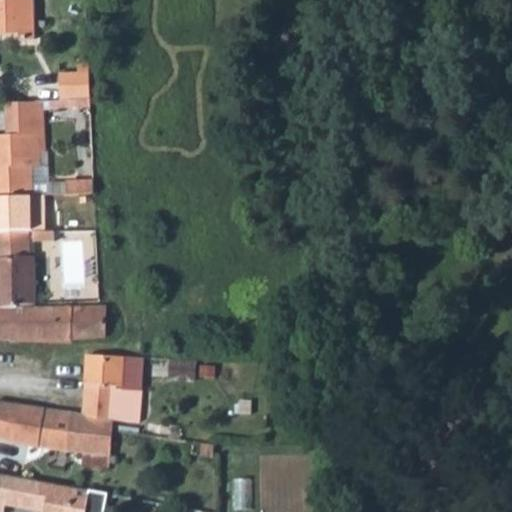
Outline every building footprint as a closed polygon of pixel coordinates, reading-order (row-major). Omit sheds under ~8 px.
[(0,0),(0,34),(19,33),(19,41),(37,40),(35,0),(0,0)] [(60,72),(62,100),(70,100),(91,98),(90,70),(60,72)] [(47,101),(9,104),(11,135),(38,134),(38,133),(48,133),(47,101)] [(11,135),(0,135),(0,197),(48,196),(48,183),(47,167),(39,167),(38,134),(11,135)] [(67,183),(67,195),(96,194),(95,182),(67,183)] [(67,183),(48,183),(48,196),(67,195),(67,183)] [(48,196),(0,197),(0,307),(12,306),(18,306),(35,305),(35,281),(47,281),(46,257),(29,257),(29,231),(48,230),(48,196)] [(0,307),(0,341),(5,342),(5,329),(13,328),(12,306),(0,307)] [(18,306),(12,306),(13,328),(13,342),(72,341),(72,339),(73,308),(18,309),(18,306)] [(73,308),(72,339),(107,338),(107,306),(73,308)] [(13,328),(5,329),(5,342),(13,342),(13,328)] [(87,354),(84,414),(98,420),(114,420),(114,421),(139,422),(142,389),(124,388),(125,357),(87,354)] [(0,403),(0,439),(42,448),(68,451),(72,413),(0,403)] [(72,413),(68,451),(83,453),(110,456),(113,430),(114,421),(114,420),(98,420),(84,414),(72,413)] [(202,456),(214,457),(214,444),(203,443),(202,456)] [(110,456),(83,453),(82,465),(109,468),(110,463),(116,464),(116,457),(110,456)] [(3,511),(4,506),(39,511),(103,511),(106,495),(0,475),(0,511),(3,511)]
